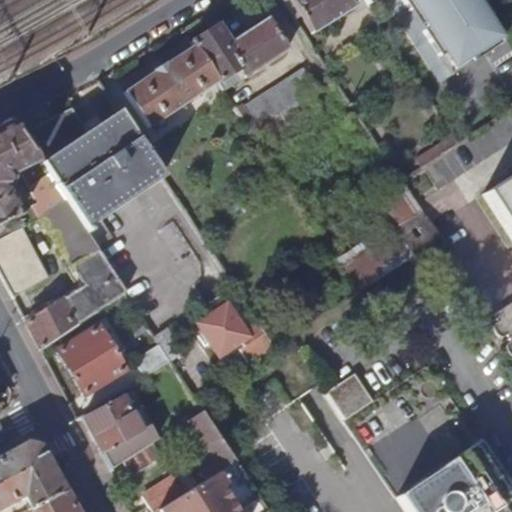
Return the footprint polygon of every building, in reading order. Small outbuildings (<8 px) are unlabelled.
[(280,0),(295,22),(301,18),(313,35),(355,9),(348,0),(280,0)] [(361,0),(363,2),(364,0),(383,0),(440,85),(450,78),(500,45),(506,41),(490,16),(479,0),(361,0)] [(217,27),(190,43),(193,47),(217,83),(223,92),(287,51),(266,20),(228,44),(217,27)] [(387,64),(399,56),(376,22),(360,33),(374,55),(378,52),(387,64)] [(145,129),(217,83),(193,47),(164,66),(163,64),(151,73),(152,75),(123,94),(145,129)] [(248,105),(260,125),(266,122),(309,94),(315,89),(302,69),(248,105)] [(266,122),(271,130),(275,135),(318,107),(309,94),(266,122)] [(241,105),(234,109),(250,132),(257,128),(241,105)] [(195,284),(221,267),(146,155),(118,113),(84,134),(66,109),(15,136),(62,206),(121,294),(155,346),(167,363),(191,348),(178,324),(207,305),(195,284)] [(256,140),(271,130),(266,122),(260,125),(257,128),(250,132),(256,140)] [(18,171),(43,217),(62,206),(15,136),(9,127),(0,131),(0,239),(7,236),(22,228),(23,228),(36,221),(29,207),(16,215),(3,192),(6,190),(9,179),(7,176),(18,171)] [(414,162),(420,169),(458,145),(452,136),(414,162)] [(511,306),(488,323),(511,359),(511,179),(483,199),(511,242),(511,306)] [(366,205),(320,236),(358,291),(372,281),(438,237),(420,209),(386,233),(366,205)] [(82,287),(25,326),(39,352),(121,294),(62,206),(43,217),(38,220),(82,287)] [(34,288),(7,236),(0,239),(0,278),(11,300),(34,288)] [(196,325),(216,357),(246,337),(226,305),(196,325)] [(54,354),(80,397),(124,370),(97,327),(54,354)] [(262,341),(260,343),(267,352),(274,348),(260,327),(256,331),(262,341)] [(240,357),(246,366),(265,354),(267,352),(260,343),(240,357)] [(137,359),(147,375),(167,363),(155,346),(137,359)] [(356,374),(327,391),(347,420),(373,402),(356,374)] [(116,399),(82,419),(97,447),(109,470),(122,461),(151,443),(154,441),(136,412),(127,417),(116,399)] [(184,469),(185,472),(196,487),(234,463),(200,413),(184,423),(206,455),(210,461),(197,470),(193,464),(184,469)] [(509,511),(511,511),(511,491),(479,441),(396,496),(406,511),(509,511)] [(161,457),(151,443),(122,461),(131,476),(161,457)] [(0,511),(23,499),(29,511),(65,493),(41,448),(26,445),(0,459),(0,511)] [(206,455),(193,464),(197,470),(210,461),(206,455)] [(169,504),(157,511),(266,511),(234,463),(196,487),(169,504)] [(185,472),(159,489),(169,504),(196,487),(185,472)] [(143,499),(150,511),(157,511),(169,504),(159,489),(143,499)] [(75,511),(65,493),(29,511),(75,511)]
